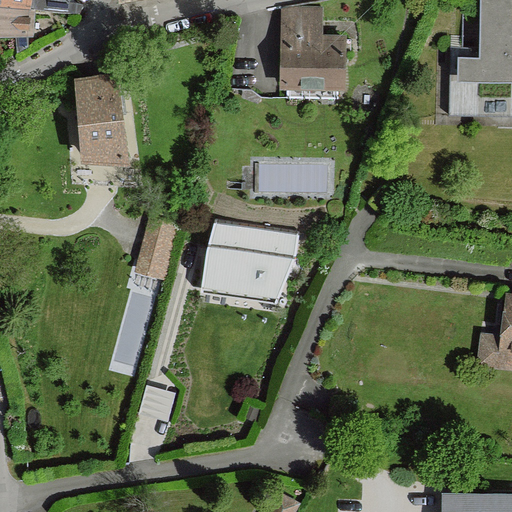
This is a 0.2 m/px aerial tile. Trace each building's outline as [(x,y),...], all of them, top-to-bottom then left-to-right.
[(0,0),(0,30),(32,31),(36,5),(77,11),(82,4),(74,0),(0,0)] [(511,0),(482,0),(482,52),(454,52),(454,79),(511,79),(511,0)] [(323,3),(282,4),(280,83),(347,85),(348,32),(325,32),(323,3)] [(117,69),(73,74),(80,155),(128,152),(117,69)] [(171,274),(181,217),(151,212),(141,269),(171,274)] [(305,224),(212,212),(197,291),(279,302),(305,224)] [(511,289),(508,289),(503,334),(481,331),(477,364),(511,367),(511,289)] [(295,511),(301,498),(282,490),(272,511),(295,511)] [(446,511),(511,511),(511,499),(447,499),(446,511)]
